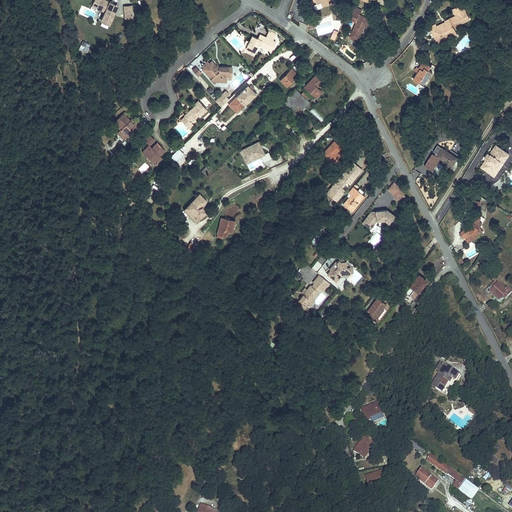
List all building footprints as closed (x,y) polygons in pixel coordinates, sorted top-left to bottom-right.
[(114,4),(106,0),(93,0),(92,2),(91,2),(90,4),(91,4),(104,11),(101,18),(109,22),(116,8),(113,7),(114,4)] [(316,0),(318,5),(322,4),(323,8),(331,5),(330,2),(333,0),(332,0),(316,0)] [(132,5),(123,5),(124,18),(132,18),(132,5)] [(436,33),(430,35),(435,44),(454,36),(452,30),(466,24),(460,11),(450,14),(453,20),(443,25),(444,27),(435,30),(436,33)] [(353,15),(350,22),(357,25),(351,40),(357,42),(363,28),(367,29),(370,22),(353,15)] [(429,35),(430,35),(436,33),(435,30),(433,27),(427,30),(429,35)] [(251,35),(246,46),(247,46),(245,49),(254,53),(258,45),(270,51),(275,41),(272,40),(275,34),(268,31),(265,37),(259,34),(257,38),(251,35)] [(336,35),(332,33),(328,42),(333,44),(336,35)] [(205,62),(200,67),(199,68),(208,78),(209,77),(213,80),(213,81),(218,81),(218,79),(223,79),(224,76),(228,76),(229,66),(219,66),(218,68),(215,68),(212,65),(207,60),(205,62)] [(420,70),(414,81),(419,84),(420,82),(424,85),(428,78),(429,78),(433,72),(430,69),(431,68),(422,62),(418,69),(420,70)] [(193,66),(189,69),(195,75),(198,72),(193,66)] [(288,68),(276,80),(283,87),(290,79),(288,77),(292,72),(288,68)] [(318,90),(314,86),(312,84),(318,79),(312,74),(301,86),(312,96),(318,90)] [(243,88),(225,106),(233,114),(251,95),(243,88)] [(226,96),(229,93),(225,90),(214,100),(221,107),(229,99),(226,96)] [(294,90),(286,97),(294,104),(301,97),(294,90)] [(294,104),(286,97),(281,103),(285,107),(287,105),(290,108),(294,104)] [(294,104),(299,109),(306,102),(301,97),(294,104)] [(185,117),(181,121),(187,127),(191,124),(188,121),(195,115),(198,115),(204,109),(196,101),(182,115),(185,117)] [(121,112),(112,121),(119,128),(117,129),(123,136),(132,128),(135,130),(141,124),(135,118),(131,122),(121,112)] [(148,133),(142,138),(148,143),(153,137),(148,133)] [(145,145),(141,150),(153,163),(160,156),(157,154),(163,148),(156,141),(148,148),(145,145)] [(262,152),(259,146),(258,147),(257,145),(258,145),(256,141),(239,149),(245,161),(252,158),(251,155),(257,152),(258,154),(262,161),(270,157),(266,150),(262,152)] [(321,152),(330,159),(334,154),(333,153),(338,147),(331,141),(321,152)] [(170,157),(176,163),(184,154),(178,148),(170,157)] [(439,148),(434,157),(442,162),(441,163),(449,168),(455,158),(439,148)] [(501,162),(504,164),(509,156),(496,148),(494,151),(494,152),(491,157),(488,161),(487,163),(486,164),(483,168),(483,169),(488,173),(490,169),(495,172),(501,162)] [(334,154),(330,159),(333,163),(338,157),(334,154)] [(496,177),(504,164),(501,162),(495,172),(490,169),(488,173),(496,177)] [(350,163),(345,168),(354,175),(358,170),(350,163)] [(202,175),(210,170),(207,165),(198,171),(202,175)] [(354,175),(345,168),(342,172),(351,179),(354,175)] [(325,190),(335,198),(341,190),(338,188),(342,182),(346,185),(351,179),(342,172),(333,182),(333,181),(325,190)] [(390,194),(395,187),(390,183),(385,190),(390,194)] [(400,195),(395,187),(390,194),(393,199),(400,195)] [(353,204),(358,198),(353,193),(354,192),(350,188),(345,194),(348,196),(340,206),(348,212),(352,208),(350,206),(353,203),(353,204)] [(200,190),(187,203),(191,208),(193,207),(201,214),(207,208),(204,205),(203,205),(202,202),(207,196),(200,190)] [(335,198),(325,190),(323,193),(332,201),(335,198)] [(352,208),(361,197),(354,192),(353,193),(358,198),(353,204),(353,203),(350,206),(352,208)] [(470,209),(471,202),(464,201),(463,208),(470,209)] [(191,208),(187,203),(185,206),(197,218),(201,214),(193,207),(191,208)] [(371,213),(365,214),(359,222),(366,228),(372,220),(380,219),(384,222),(389,215),(382,210),(371,211),(371,213)] [(474,216),(472,218),(470,220),(469,225),(465,229),(464,228),(458,233),(466,243),(473,237),(476,235),(474,233),(472,230),(471,229),(478,221),(474,216)] [(220,218),(216,234),(225,236),(226,232),(227,232),(228,229),(230,230),(232,221),(220,218)] [(318,241),(324,233),(321,230),(314,238),(318,241)] [(314,247),(319,241),(318,241),(314,238),(313,237),(308,243),(314,247)] [(334,262),(328,270),(329,271),(325,275),(334,282),(337,278),(340,274),(348,274),(347,267),(344,267),(344,262),(339,258),(335,263),(334,262)] [(323,264),(319,261),(313,269),(317,272),(323,264)] [(416,275),(408,287),(416,292),(423,281),(416,275)] [(313,297),(318,290),(317,289),(319,286),(324,290),(329,284),(318,276),(314,282),(311,285),(310,284),(300,297),(297,302),(303,307),(312,296),(313,297)] [(332,285),(325,290),(329,295),(336,289),(332,285)] [(489,287),(483,292),(486,295),(488,294),(497,302),(500,299),(501,300),(502,297),(504,299),(509,293),(505,289),(503,291),(495,285),(491,289),(489,287)] [(375,302),(366,314),(369,316),(367,319),(374,325),(376,321),(375,320),(384,308),(376,302),(375,302)] [(430,386),(440,392),(448,378),(452,380),(456,374),(439,363),(435,370),(438,372),(430,386)] [(377,402),(360,409),(365,421),(370,419),(369,417),(381,412),(377,402)] [(363,436),(353,451),(364,458),(367,455),(365,453),(372,443),(363,436)] [(406,445),(422,454),(425,451),(409,441),(406,445)] [(430,454),(426,458),(446,473),(450,469),(430,454)] [(446,473),(426,458),(424,461),(444,476),(446,473)] [(254,483),(237,466),(234,469),(241,475),(238,477),(249,488),(254,483)] [(446,473),(444,476),(453,483),(449,487),(454,490),(462,478),(450,469),(446,473)] [(382,471),(365,476),(368,489),(374,487),(373,485),(385,482),(382,471)] [(420,472),(415,479),(432,491),(438,483),(431,478),(430,480),(420,472)] [(502,491),(508,495),(511,489),(506,485),(502,491)]
